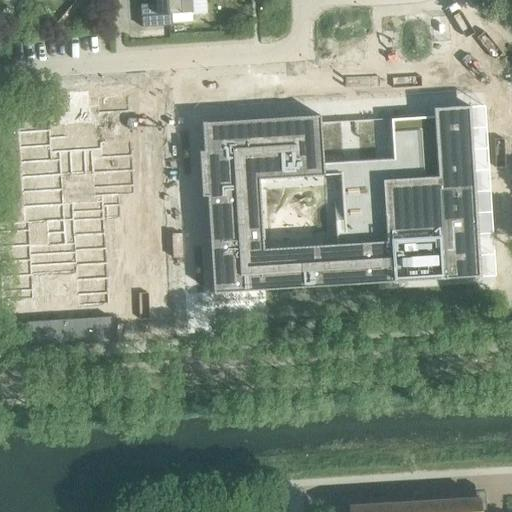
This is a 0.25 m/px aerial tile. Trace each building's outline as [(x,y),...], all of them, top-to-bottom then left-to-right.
[(189,0),(154,0),(155,4),(140,5),(140,15),(141,27),(171,26),(171,23),(191,22),(189,0)] [(87,92),(55,93),(57,124),(49,124),(48,115),(16,117),(23,223),(0,224),(0,284),(1,301),(33,300),(31,276),(43,275),(75,273),(75,281),(77,307),(108,305),(107,293),(104,234),(103,219),(111,219),(119,218),(118,196),(133,195),(133,186),(127,96),(96,98),(96,106),(88,107),(87,92)] [(203,151),(198,152),(201,197),(206,196),(212,293),(479,276),(468,106),(443,108),(432,108),(433,117),(389,120),(392,159),(392,166),(341,169),(341,162),(338,162),(339,175),(340,199),(333,199),(335,245),(262,249),(258,180),(322,176),(322,163),(319,116),(201,123),(203,151)] [(184,278),(159,279),(163,340),(188,338),(184,278)] [(484,511),(484,497),(412,501),(412,511),(484,511)] [(412,511),(412,501),(341,506),(341,511),(412,511)]
